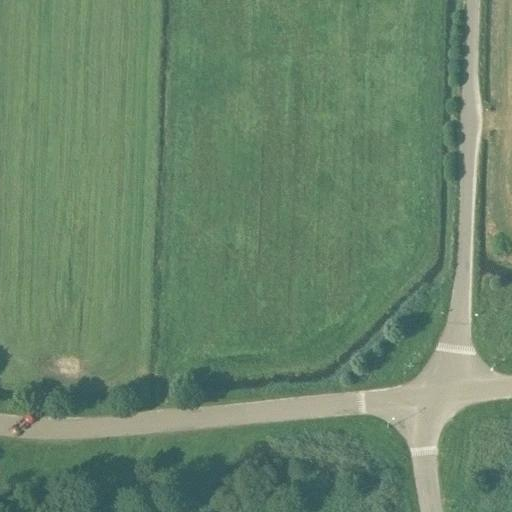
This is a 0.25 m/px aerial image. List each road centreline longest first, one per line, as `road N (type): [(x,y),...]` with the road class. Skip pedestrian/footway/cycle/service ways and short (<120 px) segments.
road 1 (unclassified): [(0,428),(49,432),(413,397)]
road 2 (unclassified): [(447,393),(460,308),(472,0)]
